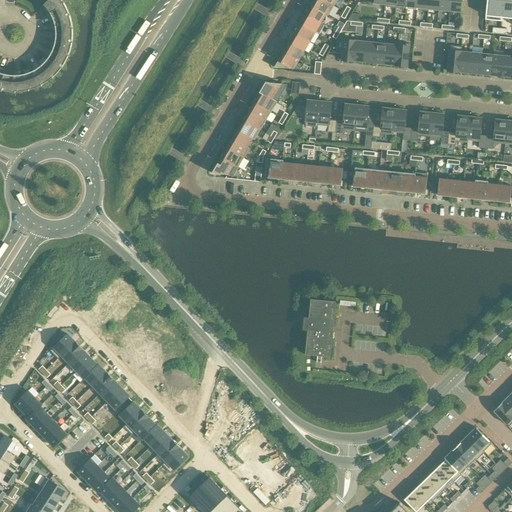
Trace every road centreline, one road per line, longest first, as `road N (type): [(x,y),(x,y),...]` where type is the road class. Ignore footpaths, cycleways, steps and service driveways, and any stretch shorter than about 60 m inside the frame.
road 1 (residential): [(511,227),(199,194),(187,186)]
road 2 (tertiary): [(233,362),(92,202)]
road 3 (tertiary): [(81,219),(233,362)]
road 4 (residential): [(204,448),(61,309)]
road 5 (residential): [(329,80),(327,92),(511,112)]
road 6 (residential): [(329,80),(330,68),(511,88)]
road 7 (primary): [(83,161),(190,0)]
road 8 (primary): [(164,0),(66,150)]
road 9 (tertiary): [(233,362),(303,434),(347,452)]
road 10 (residential): [(0,414),(102,511)]
road 11 (residential): [(381,500),(477,410)]
road 12 (residential): [(249,72),(187,186)]
road 13 (tertiary): [(347,452),(392,437),(450,383)]
